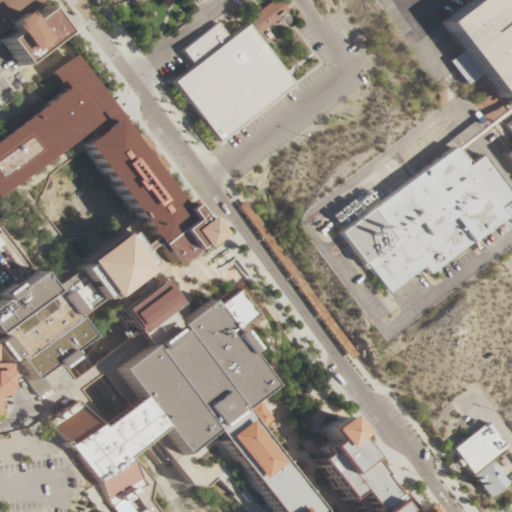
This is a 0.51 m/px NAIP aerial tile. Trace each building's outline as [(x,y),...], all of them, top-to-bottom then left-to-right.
[(0,0),(0,31),(4,28),(9,35),(0,42),(6,50),(18,66),(62,34),(44,9),(26,23),(20,15),(39,0),(0,0)] [(286,11),(278,0),(271,0),(247,18),(258,33),(286,11)] [(511,0),(472,0),(442,23),(505,107),(511,101),(511,0)] [(179,52),(217,24),(227,38),(246,25),(290,84),(213,141),(170,82),(191,67),(179,52)] [(0,136),(0,191),(75,135),(77,139),(80,142),(77,145),(168,266),(211,234),(199,218),(195,220),(184,205),(181,207),(118,123),(122,120),(74,55),(50,74),(62,90),(0,136)] [(337,231),(384,297),(424,268),(427,273),(503,218),(494,207),(508,197),(478,154),(462,166),(451,149),(337,231)] [(105,301),(144,272),(141,268),(146,264),(123,234),(118,238),(113,234),(76,263),(105,301)] [(0,295),(34,271),(83,338),(61,353),(65,358),(50,369),(59,381),(37,396),(10,359),(1,366),(0,364),(0,295)] [(130,335),(172,305),(154,281),(112,311),(130,335)] [(48,422),(76,401),(97,430),(138,398),(118,371),(149,347),(153,352),(157,349),(154,344),(173,330),(176,334),(180,331),(176,327),(208,302),(213,308),(238,290),(257,315),(233,334),(272,387),(245,408),(280,454),(275,457),(317,511),(270,511),(213,432),(182,457),(161,429),(121,459),(140,487),(111,508),(48,422)] [(337,416),(317,430),(327,443),(317,450),(320,455),(313,460),(342,500),(353,492),(368,511),(419,511),(413,504),(403,511),(390,493),(387,496),(373,476),(374,476),(346,438),(351,435),(337,416)] [(486,500),(507,485),(490,459),(506,448),(488,423),(451,448),(486,500)]
